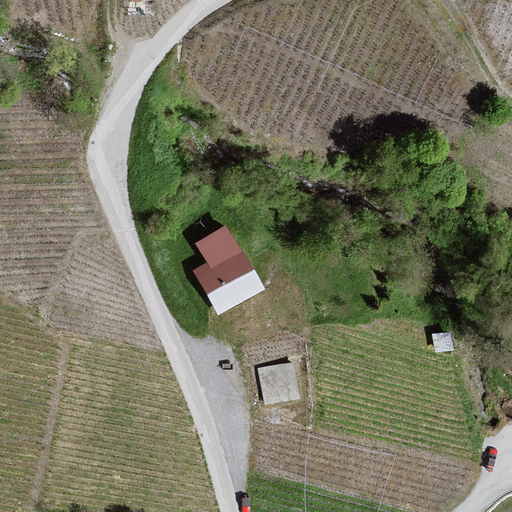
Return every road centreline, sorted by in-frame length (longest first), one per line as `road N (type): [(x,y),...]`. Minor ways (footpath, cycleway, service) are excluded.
road 1 (unclassified): [(215,0),(118,109),(110,161),(231,511)]
road 2 (track): [(443,0),(511,107)]
